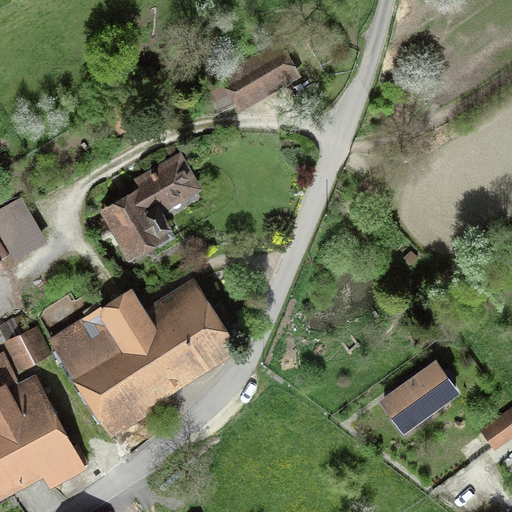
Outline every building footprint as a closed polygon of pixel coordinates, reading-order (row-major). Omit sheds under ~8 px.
[(228,93),(237,110),(302,76),(281,38),(215,73),(220,82),(204,91),(211,102),(228,93)] [(109,126),(120,143),(136,133),(126,116),(109,126)] [(95,206),(119,250),(145,236),(153,249),(180,235),(166,208),(203,189),(182,150),(134,176),(138,183),(95,206)] [(21,195),(0,208),(0,267),(48,239),(21,195)] [(35,312),(113,436),(172,399),(168,394),(242,348),(195,274),(146,305),(133,283),(103,302),(95,289),(76,300),(70,290),(35,312)] [(3,340),(19,369),(36,360),(20,331),(3,340)] [(0,496),(44,474),(50,486),(87,467),(37,371),(20,380),(4,349),(0,350),(0,377),(1,380),(0,380),(0,496)] [(403,431),(461,391),(453,378),(438,357),(380,397),(403,431)] [(511,404),(480,428),(495,449),(511,436),(511,404)]
